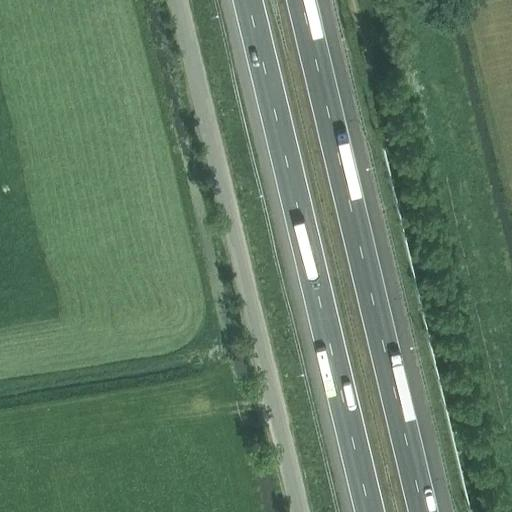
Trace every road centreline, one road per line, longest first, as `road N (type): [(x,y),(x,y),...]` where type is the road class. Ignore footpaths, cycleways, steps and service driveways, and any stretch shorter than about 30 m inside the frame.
road 1 (unclassified): [(304,511),(181,0)]
road 2 (motorway): [(249,0),(370,511)]
road 3 (motorway): [(422,511),(303,0)]
